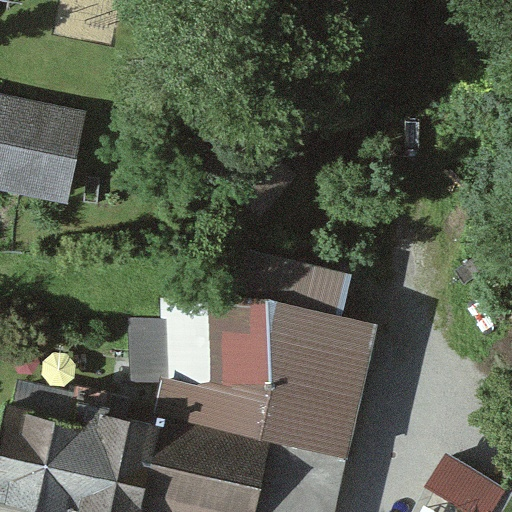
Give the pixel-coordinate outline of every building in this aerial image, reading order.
[(0,99),(0,181),(55,193),(72,114),(0,99)] [(253,146),(230,174),(223,182),(251,205),(273,178),(280,170),(253,146)] [(150,410),(147,425),(133,489),(237,511),(322,511),(336,452),(360,345),(321,337),(335,274),(335,272),(236,249),(225,295),(157,298),(157,317),(126,317),(125,372),(156,372),(156,380),(150,410)] [(0,404),(0,493),(83,511),(127,511),(133,489),(147,425),(99,414),(103,394),(70,385),(62,418),(32,411),(36,391),(14,385),(8,407),(0,404)] [(414,511),(493,511),(507,490),(447,455),(426,489),(414,511)]
